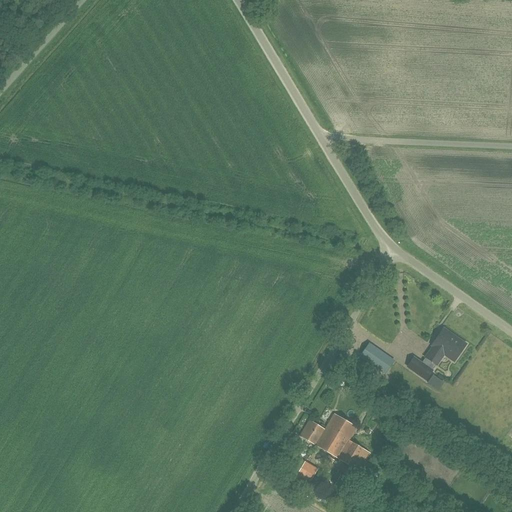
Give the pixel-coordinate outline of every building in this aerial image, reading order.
[(432,345),(434,347),(422,364),(413,357),(407,366),(416,372),(415,373),(424,380),(443,353),(453,361),(465,344),(455,337),(443,329),(432,345)] [(370,344),(360,357),(384,374),(393,360),(370,344)] [(426,384),(438,392),(444,383),(432,375),(426,384)] [(359,472),(370,454),(349,441),(357,427),(334,414),(325,430),(309,420),(300,436),(359,472)] [(308,483),(315,471),(291,457),(284,469),(308,483)]
